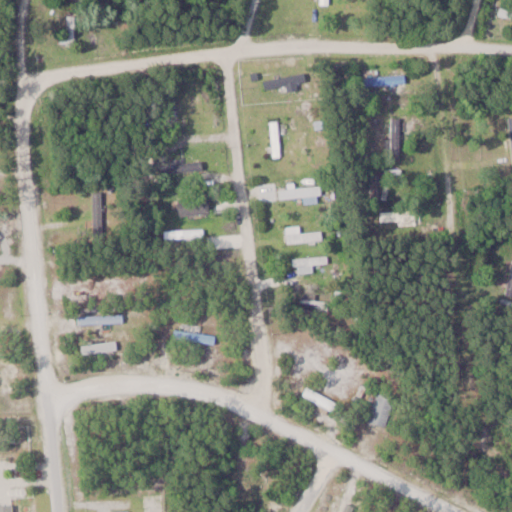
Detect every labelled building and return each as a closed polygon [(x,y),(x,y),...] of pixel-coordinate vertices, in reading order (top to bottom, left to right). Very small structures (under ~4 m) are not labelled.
[(511,17),(511,7),(504,5),(501,14),(511,17)] [(76,23),(61,23),(61,44),(76,44),(76,23)] [(300,89),(299,81),(308,81),(308,74),(266,76),(267,88),(290,86),(290,90),(300,89)] [(367,75),(367,84),(408,84),(408,75),(367,75)] [(403,117),(391,117),(391,157),(403,157),(403,117)] [(272,157),(281,157),(281,121),(272,121),(272,157)] [(204,171),(204,161),(165,161),(165,171),(204,171)] [(281,198),(324,195),(323,186),(280,189),(281,198)] [(105,192),(94,192),(94,237),(105,237),(105,192)] [(181,215),(212,214),(211,197),(181,197),(181,215)] [(302,232),(302,226),(288,226),(288,242),(324,241),(324,231),(302,232)] [(166,230),(166,242),(206,242),(206,230),(166,230)] [(316,265),(330,265),(330,257),(294,257),(294,266),(300,266),(300,273),(316,273),(316,265)] [(125,315),(80,315),(80,324),(125,324),(125,315)] [(218,336),(177,328),(175,338),(217,345),(218,336)] [(323,346),(335,353),(338,348),(325,341),(323,346)] [(119,343),(83,343),(83,352),(119,352),(119,343)] [(341,404),(309,385),(303,394),(335,413),(341,404)] [(388,427),(398,395),(380,390),(370,421),(388,427)] [(1,501),(0,501),(0,511),(8,511),(8,490),(1,491),(1,501)]
